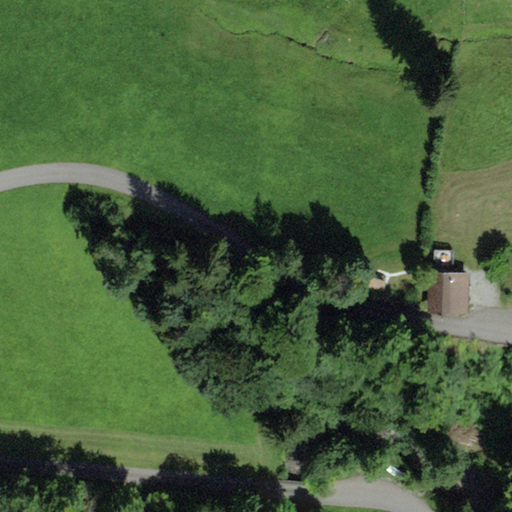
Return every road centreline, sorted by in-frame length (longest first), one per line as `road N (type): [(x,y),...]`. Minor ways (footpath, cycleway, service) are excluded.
road 1 (track): [(0,185),(50,173),(109,178),(328,290),(511,334)]
road 2 (residential): [(0,463),(362,496),(414,511)]
